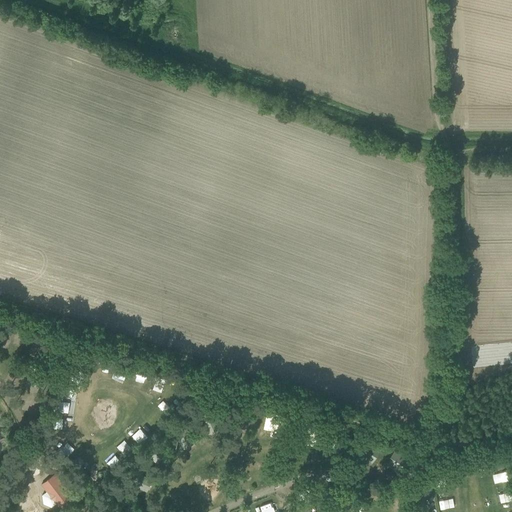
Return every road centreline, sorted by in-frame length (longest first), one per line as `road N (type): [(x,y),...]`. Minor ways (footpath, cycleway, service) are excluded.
road 1 (track): [(435,441),(0,306)]
road 2 (track): [(451,149),(32,0)]
road 3 (track): [(435,441),(453,325),(451,149)]
road 4 (track): [(451,149),(432,0)]
